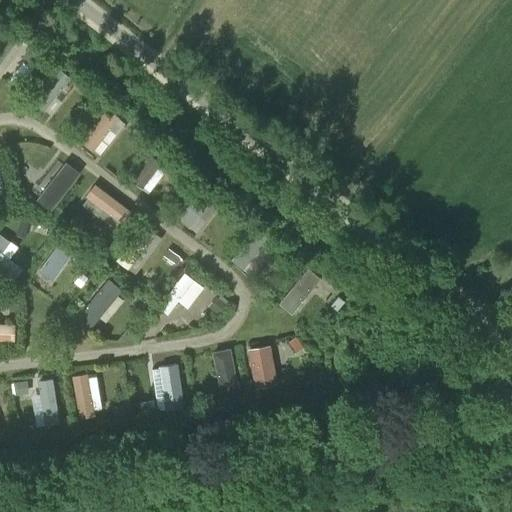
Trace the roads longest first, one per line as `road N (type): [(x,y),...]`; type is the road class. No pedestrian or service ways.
road 1 (unclassified): [(511,336),(73,0)]
road 2 (unclassified): [(0,509),(511,414)]
